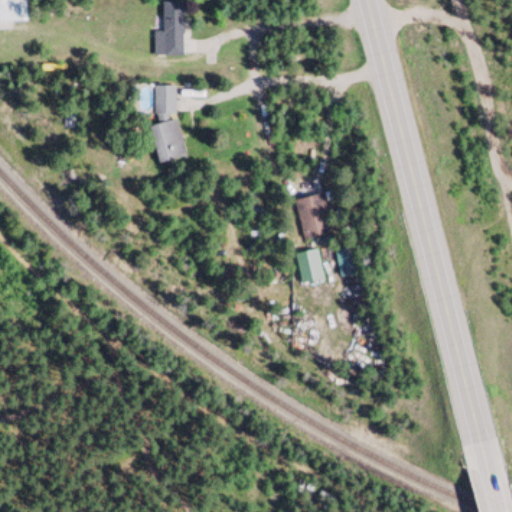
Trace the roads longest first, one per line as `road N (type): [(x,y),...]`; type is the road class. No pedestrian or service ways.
road 1 (primary): [(367,0),(486,474)]
road 2 (track): [(458,0),(500,161),(511,180)]
